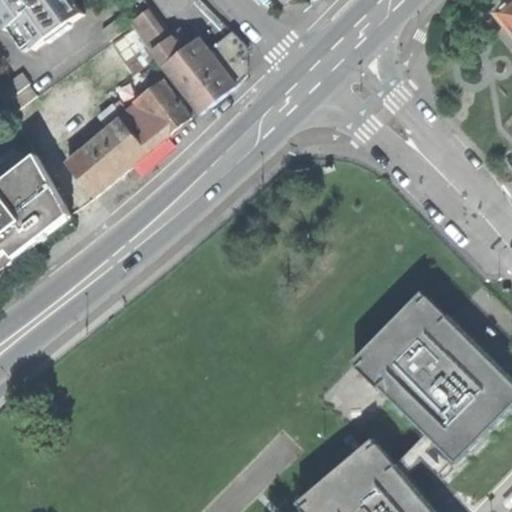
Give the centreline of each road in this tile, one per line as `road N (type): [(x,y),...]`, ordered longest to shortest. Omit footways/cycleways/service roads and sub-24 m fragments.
road 1 (secondary): [(42,317),(317,68)]
road 2 (unclassified): [(317,68),(355,81),(494,222)]
